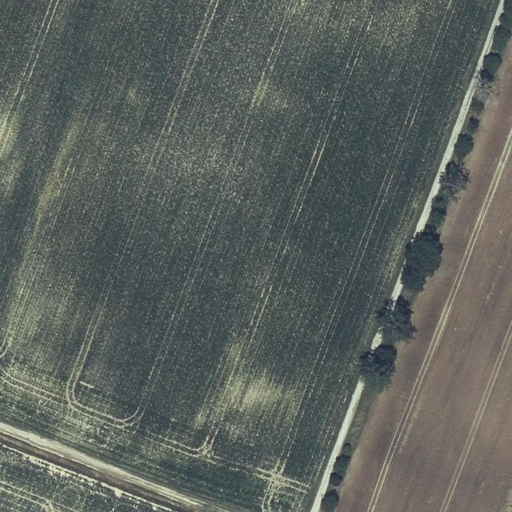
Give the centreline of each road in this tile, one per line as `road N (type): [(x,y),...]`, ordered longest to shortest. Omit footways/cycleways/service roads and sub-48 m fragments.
road 1 (track): [(314,511),(506,0)]
road 2 (track): [(222,511),(0,424)]
